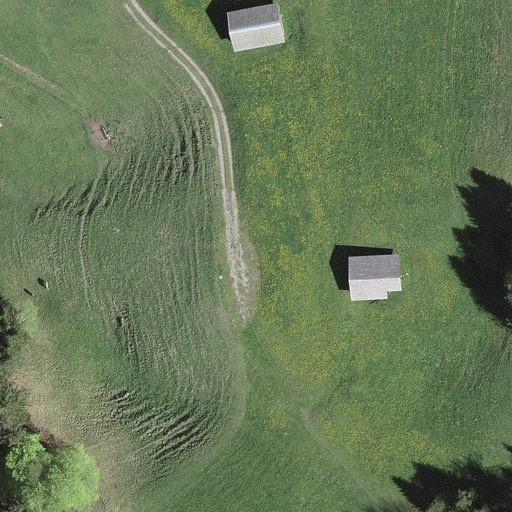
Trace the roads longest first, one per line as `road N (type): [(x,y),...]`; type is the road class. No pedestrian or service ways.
road 1 (track): [(129,0),(219,92),(246,336),(293,401),(404,511)]
road 2 (track): [(293,401),(335,381),(348,353),(321,163),(350,77),(349,0)]
